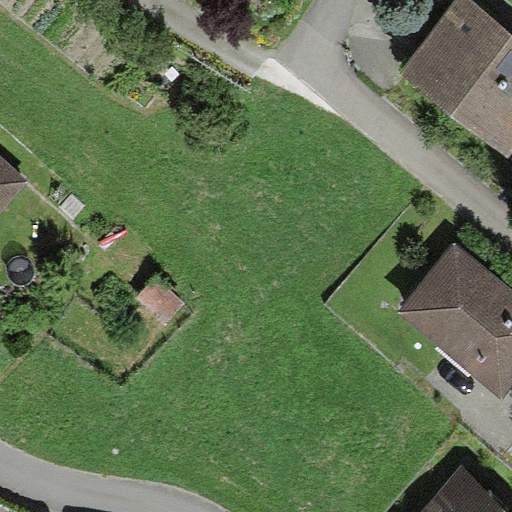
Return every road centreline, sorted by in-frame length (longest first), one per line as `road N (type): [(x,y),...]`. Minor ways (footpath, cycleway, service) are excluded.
road 1 (residential): [(294,45),(511,228)]
road 2 (residential): [(0,461),(21,474),(189,511)]
